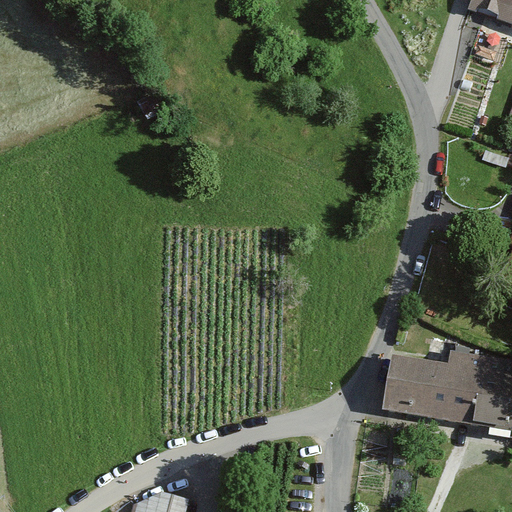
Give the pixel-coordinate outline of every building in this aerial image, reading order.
[(511,26),(511,0),(476,0),(472,11),(511,26)] [(497,55),(479,49),(476,57),(494,63),(497,55)] [(155,96),(139,106),(148,121),(164,111),(155,96)] [(511,246),(508,256),(511,257),(511,270),(503,294),(511,297),(511,246)] [(386,413),(511,432),(511,369),(451,360),(449,372),(393,363),(386,413)] [(186,511),(188,505),(162,497),(135,509),(133,511),(186,511)]
